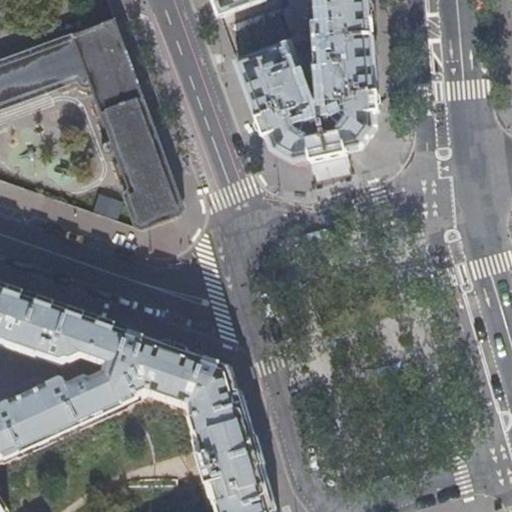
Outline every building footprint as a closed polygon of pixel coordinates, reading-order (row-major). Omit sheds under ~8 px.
[(214,0),(221,18),(267,2),(266,0),(214,0)] [(315,0),(316,10),(322,9),(329,98),(304,103),(285,48),(238,65),(265,139),(268,137),(274,152),(296,164),(310,160),(311,164),(348,156),(347,152),(361,149),(369,137),(376,128),(375,114),(379,113),(373,42),(369,0),(315,0)] [(0,108),(78,80),(79,81),(81,84),(84,85),(88,86),(91,86),(129,191),(124,197),(136,229),(142,231),(173,221),(177,218),(180,214),(181,212),(182,205),(181,200),(116,21),(0,62),(0,108)] [(93,209),(112,217),(117,202),(98,195),(93,209)] [(0,511),(7,511),(0,501),(0,462),(8,459),(8,461),(22,454),(23,455),(127,408),(127,407),(141,400),(141,399),(149,396),(189,411),(191,419),(190,419),(195,435),(194,435),(195,442),(194,442),(211,499),(212,499),(215,506),(216,506),(217,511),(274,511),(261,467),(232,368),(180,350),(80,315),(0,287),(0,511)]
